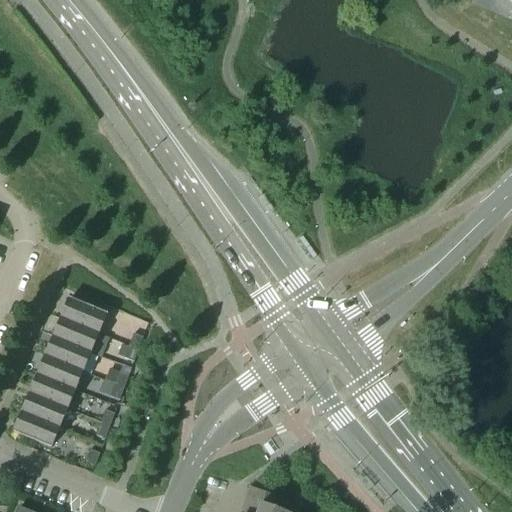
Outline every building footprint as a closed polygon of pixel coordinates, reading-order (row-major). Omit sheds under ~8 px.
[(97,335),(106,316),(68,300),(60,320),(97,335)] [(90,354),(97,335),(60,320),(52,338),(90,354)] [(138,351),(142,338),(133,335),(128,347),(138,351)] [(82,373),(90,354),(52,338),(44,358),(82,373)] [(133,363),(138,351),(128,347),(124,359),(133,363)] [(74,392),(82,373),(44,358),(36,377),(74,392)] [(123,389),(128,377),(118,373),(114,386),(123,389)] [(66,411),(74,392),(36,377),(28,395),(66,411)] [(119,401),(123,389),(114,386),(109,398),(119,401)] [(58,430),(66,411),(28,395),(21,414),(58,430)] [(109,427),(114,415),(104,411),(100,424),(109,427)] [(50,449),(58,430),(21,414),(13,434),(50,449)] [(105,439),(109,427),(100,424),(95,436),(105,439)] [(94,467),(99,455),(89,451),(85,464),(94,467)] [(269,509),(273,497),(249,488),(245,499),(269,509)] [(277,511),(269,509),(245,499),(240,511),(277,511)]
